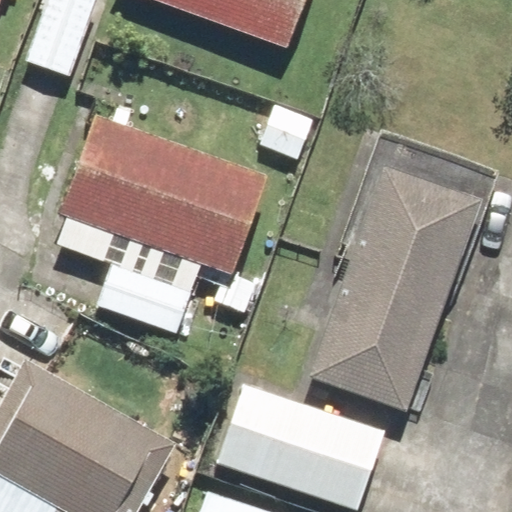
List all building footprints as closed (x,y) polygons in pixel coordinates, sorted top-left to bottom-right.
[(98,0),(48,0),(27,64),(71,79),(98,0)] [(151,0),(290,50),(308,0),(151,0)] [(53,245),(116,266),(102,308),(181,334),(204,265),(235,275),(268,175),(96,118),(53,245)] [(409,414),(481,201),(383,168),(312,381),(409,414)] [(137,511),(176,442),(25,360),(0,405),(0,477),(63,511),(137,511)] [(383,434),(248,390),(223,468),(357,511),(383,434)] [(287,511),(288,510),(210,485),(201,511),(287,511)]
